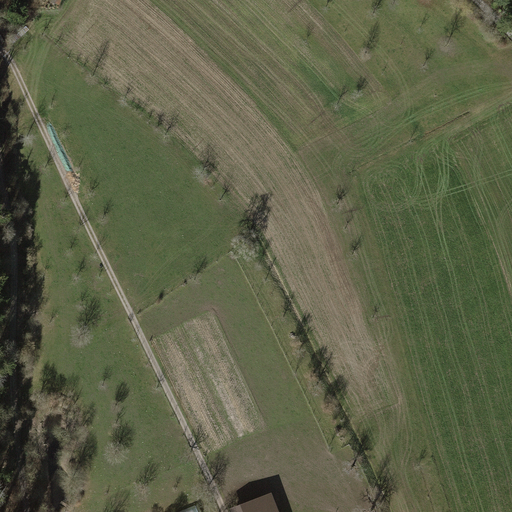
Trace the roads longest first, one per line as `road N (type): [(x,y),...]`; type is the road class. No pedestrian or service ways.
road 1 (track): [(224,511),(0,49)]
road 2 (track): [(26,511),(13,409),(14,252),(0,173)]
